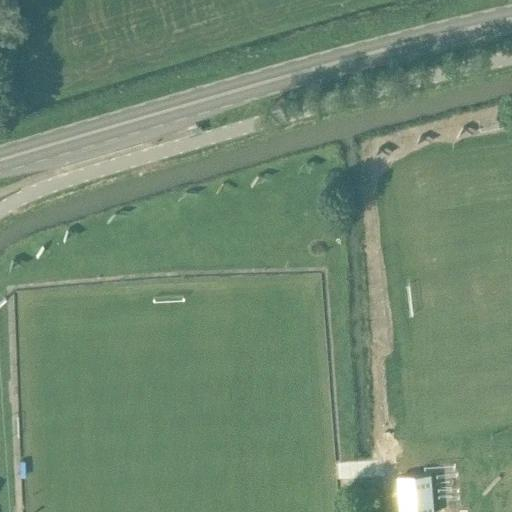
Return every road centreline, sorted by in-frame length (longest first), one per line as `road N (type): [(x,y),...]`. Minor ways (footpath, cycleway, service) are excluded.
road 1 (unclassified): [(0,211),(94,171),(511,57)]
road 2 (secondary): [(511,23),(243,88),(0,160)]
